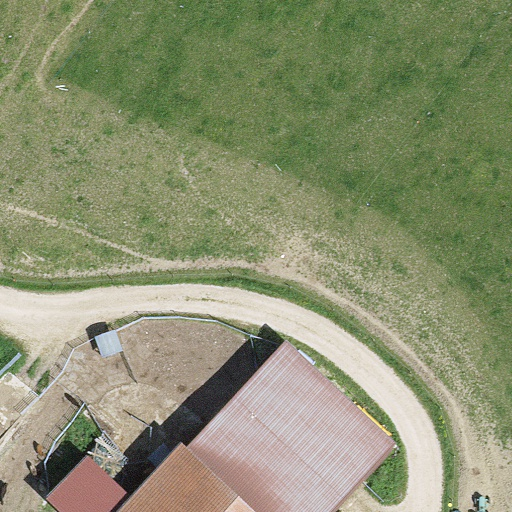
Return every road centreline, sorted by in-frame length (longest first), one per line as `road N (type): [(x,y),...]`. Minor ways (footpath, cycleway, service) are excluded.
road 1 (track): [(0,305),(39,312),(169,297),(215,300),(313,334),(373,373),(401,407),(418,453),(414,511)]
road 2 (track): [(82,369),(7,511)]
